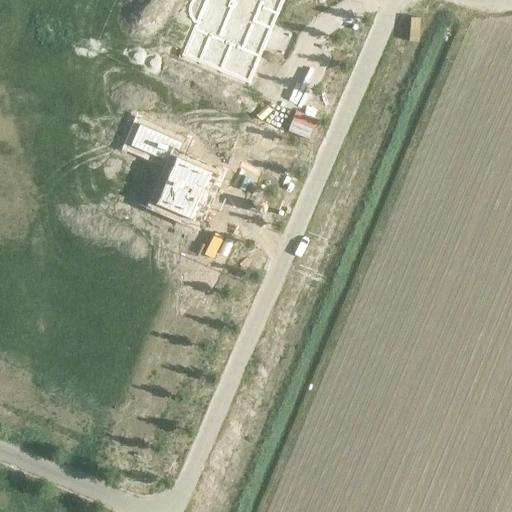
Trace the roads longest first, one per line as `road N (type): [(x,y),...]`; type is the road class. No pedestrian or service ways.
road 1 (residential): [(396,0),(174,511)]
road 2 (residential): [(146,511),(0,451)]
